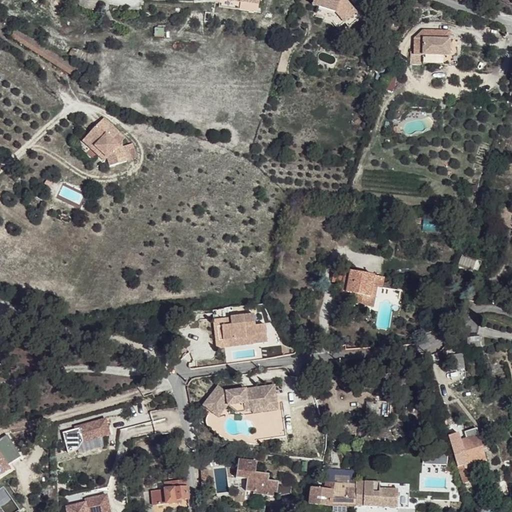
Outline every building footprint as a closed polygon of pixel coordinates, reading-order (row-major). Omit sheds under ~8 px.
[(356,13),(348,3),(346,5),(339,3),(340,0),(313,0),(312,5),(318,7),(316,13),(322,15),(321,18),(333,22),(338,29),(345,23),(345,22),(356,13)] [(257,13),(258,5),(240,3),(239,10),(257,13)] [(376,17),(368,7),(362,10),(370,21),(376,17)] [(349,27),(361,18),(356,13),(345,22),(345,23),(349,27)] [(78,69),(15,29),(10,37),(73,77),(78,69)] [(450,40),(450,31),(423,30),(414,39),(450,40)] [(449,57),(450,40),(414,39),(414,49),(411,52),(410,64),(457,66),(457,57),(449,57)] [(122,148),(121,146),(121,142),(124,139),(118,133),(119,132),(104,119),(85,138),(107,159),(110,167),(126,162),(122,148)] [(107,159),(85,138),(82,142),(104,162),(107,159)] [(135,159),(131,145),(122,148),(126,162),(135,159)] [(485,219),(488,206),(479,204),(476,216),(485,219)] [(511,229),(511,210),(501,207),(496,225),(511,229)] [(477,259),(475,263),(473,270),(477,272),(481,261),(477,259)] [(368,307),(372,287),(376,288),(378,278),(345,271),(340,297),(350,299),(355,300),(354,305),(368,307)] [(373,308),(376,288),(372,287),(368,307),(373,308)] [(267,343),(265,326),(255,327),(254,315),(230,318),(230,319),(213,321),(214,329),(221,328),(223,342),(252,338),(253,345),(267,343)] [(217,349),(253,345),(252,338),(223,342),(221,328),(214,329),(217,349)] [(480,336),(467,337),(468,347),(481,346),(480,336)] [(447,353),(450,368),(462,366),(459,351),(447,353)] [(224,390),(217,384),(205,401),(221,412),(227,403),(242,402),(244,410),(252,409),(258,403),(264,408),(268,401),(276,400),(274,383),(224,390)] [(251,411),(277,409),(276,402),(276,400),(268,401),(264,408),(258,403),(252,409),(251,411)] [(209,410),(218,416),(221,412),(205,401),(202,405),(209,410)] [(227,403),(221,412),(227,416),(233,421),(245,419),(248,420),(249,421),(252,424),(252,427),(248,434),(247,436),(254,439),(284,435),(279,401),(276,402),(277,409),(251,411),(252,409),(244,410),(236,412),(227,403)] [(242,402),(227,403),(236,412),(244,410),(242,402)] [(227,416),(221,412),(218,416),(209,410),(205,415),(205,419),(205,421),(205,424),(208,427),(223,439),(254,444),(254,439),(247,436),(245,435),(243,434),(239,433),(233,434),(231,434),(228,433),(226,432),(224,428),(223,424),(224,421),(227,416)] [(110,433),(106,417),(79,425),(80,427),(75,428),(63,432),(68,452),(78,449),(83,441),(110,433)] [(465,432),(467,439),(479,436),(477,429),(465,432)] [(449,437),(451,444),(460,441),(458,433),(449,437)] [(7,465),(21,457),(9,435),(0,440),(0,473),(1,472),(0,470),(0,466),(3,465),(5,466),(7,465)] [(467,439),(460,441),(467,464),(486,459),(479,436),(467,439)] [(460,441),(451,444),(458,467),(462,466),(467,464),(460,441)] [(257,461),(239,459),(236,478),(247,479),(246,491),(254,492),(268,493),(268,492),(277,493),(277,497),(291,494),(293,485),(279,483),(279,482),(269,481),(270,474),(256,473),(257,461)] [(462,466),(464,471),(487,465),(486,459),(467,464),(462,466)] [(458,467),(464,484),(468,483),(464,471),(462,466),(458,467)] [(206,468),(201,468),(202,484),(209,484),(209,469),(206,469),(206,468)] [(326,479),(325,482),(335,484),(336,484),(336,476),(336,475),(326,475),(326,479)] [(356,477),(336,476),(336,484),(350,484),(350,486),(350,488),(356,489),(356,477)] [(317,478),(316,486),(320,487),(320,486),(325,486),(325,482),(326,479),(318,478),(317,478)] [(188,500),(186,480),(171,481),(171,488),(155,489),(156,504),(176,503),(175,500),(182,500),(188,500)] [(335,484),(325,482),(325,486),(324,490),(333,491),(334,491),(335,484)] [(410,508),(411,484),(357,482),(357,486),(357,489),(356,506),(410,508)] [(334,491),(333,491),(331,505),(334,505),(334,510),(348,511),(348,506),(355,506),(356,506),(357,489),(356,489),(350,488),(350,486),(350,484),(336,484),(335,484),(334,491)] [(331,505),(333,491),(324,490),(320,490),(311,489),(309,504),(331,506),(331,505)] [(108,511),(105,497),(83,501),(83,504),(64,508),(65,511),(108,511)]
